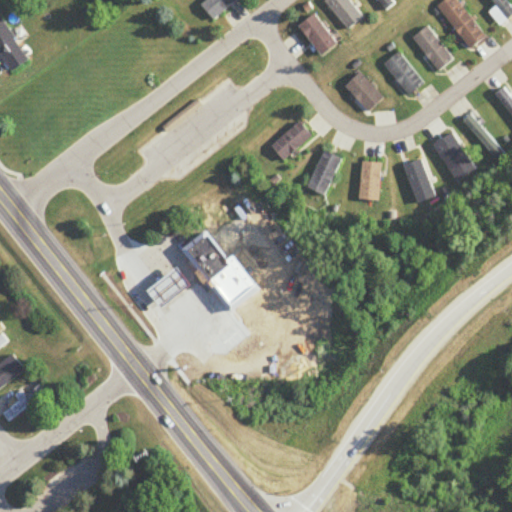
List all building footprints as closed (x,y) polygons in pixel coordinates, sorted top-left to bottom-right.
[(208,0),(201,7),(215,22),(238,0),(208,0)] [(378,0),(387,12),(396,6),(391,0),(378,0)] [(488,39),(457,0),(448,0),(438,8),(472,52),(488,39)] [(490,14),(503,29),(511,20),(511,7),(505,0),(490,0),(497,8),(490,14)] [(0,54),(12,74),(30,63),(0,12),(0,54)] [(300,29),(326,59),(341,46),(315,16),(300,29)] [(414,39),(440,73),(455,62),(429,28),(414,39)] [(412,98),(427,85),(400,54),(385,67),(412,98)] [(347,87),(371,115),(387,101),(363,74),(347,87)] [(497,96),(511,116),(511,97),(506,89),(497,96)] [(465,123),(502,164),(509,157),(472,116),(465,123)] [(273,149),(287,163),(314,136),(300,122),(273,149)] [(344,162),(326,153),(309,188),(327,197),(344,162)] [(382,202),(384,166),(365,164),(362,201),(382,202)] [(186,249),(190,254),(186,258),(203,279),(208,275),(212,280),(234,262),(208,231),(186,249)] [(153,293),(168,311),(197,287),(183,269),(153,293)] [(0,352),(11,346),(5,337),(0,340),(0,352)] [(3,413),(9,422),(48,397),(42,387),(26,398),(3,413)]
